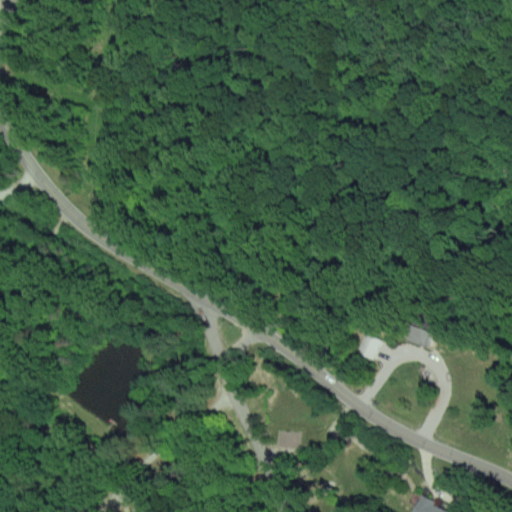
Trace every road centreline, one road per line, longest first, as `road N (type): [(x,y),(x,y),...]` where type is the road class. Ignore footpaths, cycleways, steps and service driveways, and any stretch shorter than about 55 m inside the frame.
road 1 (residential): [(511,480),(338,391),(264,328),(139,260),(35,178),(0,111),(5,16),(13,0)]
road 2 (residential): [(283,511),(198,295)]
road 3 (residential): [(264,328),(222,367),(209,401),(121,494)]
